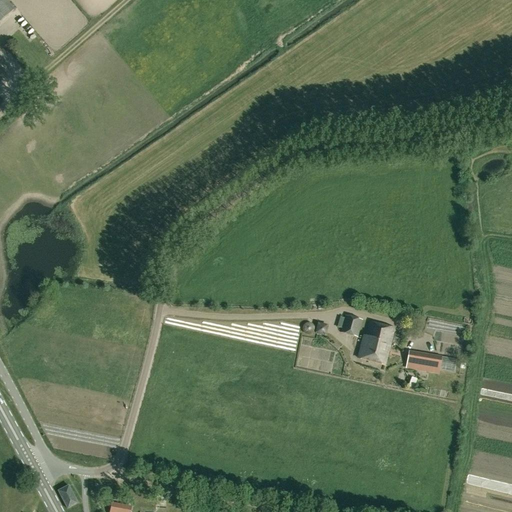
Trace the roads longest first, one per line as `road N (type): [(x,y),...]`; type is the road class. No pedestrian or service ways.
road 1 (unclassified): [(53,468),(98,473),(118,461),(170,261),(189,232),(304,151),(441,135),(511,111)]
road 2 (track): [(285,511),(110,469)]
road 3 (track): [(0,115),(134,0)]
